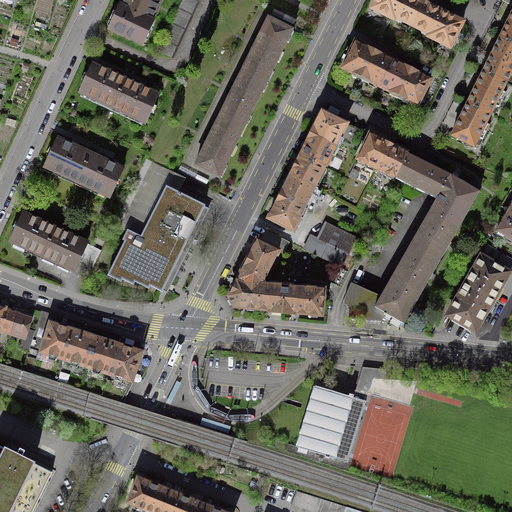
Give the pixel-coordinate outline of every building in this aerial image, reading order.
[(159,3),(152,0),(125,0),(122,6),(119,5),(116,12),(108,28),(143,45),(154,21),(151,20),(159,3)] [(182,0),(159,52),(173,58),(199,0),(182,0)] [(376,0),(372,9),(393,19),(402,0),(376,0)] [(395,17),(412,26),(423,3),(417,0),(416,0),(402,0),(393,19),(394,20),(395,17)] [(437,10),(423,3),(412,26),(430,35),(428,37),(429,37),(441,12),(437,10)] [(458,21),(441,12),(429,37),(450,48),(463,23),(458,21)] [(511,45),(511,15),(508,23),(500,39),(511,45)] [(254,49),(242,72),(265,83),(270,72),(271,72),(286,41),(285,41),(291,30),(269,19),(257,42),(256,42),(254,45),(253,48),(254,49)] [(9,45),(17,47),(18,40),(11,38),(9,45)] [(506,82),(511,71),(511,45),(500,39),(492,55),(484,71),(506,82)] [(343,69),(362,78),(375,52),(372,50),(369,49),(368,49),(355,43),(343,69)] [(362,78),(380,87),(393,61),(381,55),(378,53),(375,52),(362,78)] [(380,87),(399,96),(412,70),(409,68),(405,67),(393,61),(380,87)] [(79,92),(113,107),(125,80),(112,74),(113,73),(109,71),(106,70),(105,71),(92,65),(79,92)] [(399,96),(417,106),(430,80),(418,74),(418,73),(415,71),(412,70),(399,96)] [(490,114),(506,82),(484,71),(476,87),(468,103),(490,114)] [(230,96),(222,113),(244,124),(248,116),(249,117),(262,91),(261,90),(265,83),(242,72),(234,89),(233,89),(231,92),(229,95),(230,96)] [(113,107),(146,123),(159,95),(145,89),(146,88),(142,87),(139,85),(138,86),(125,80),(113,107)] [(474,147),(490,114),(468,103),(460,120),(452,136),(474,147)] [(312,131),(310,134),(336,146),(340,137),(343,139),(341,141),(352,146),(360,130),(347,124),(346,124),(322,112),(314,128),(313,127),(312,131)] [(207,142),(196,166),(218,177),(223,166),(224,166),(240,135),(239,135),(244,124),(222,113),(210,136),(209,135),(208,139),(206,142),(207,142)] [(308,140),(300,155),(325,167),(336,146),(310,134),(309,137),(307,140),(308,140)] [(380,140),(370,135),(358,159),(359,159),(360,163),(364,166),(368,164),(377,169),(389,144),(380,140)] [(45,166),(77,182),(90,154),(77,148),(78,147),(74,146),(71,144),(71,145),(57,139),(53,149),(52,149),(51,151),(50,152),(49,154),(49,157),(45,166)] [(399,149),(389,144),(377,169),(385,173),(387,177),(391,179),(395,178),(407,153),(399,149)] [(395,178),(437,199),(436,199),(437,200),(432,208),(435,209),(433,214),(430,212),(430,213),(457,228),(479,191),(451,175),(450,177),(450,178),(407,157),(408,154),(407,153),(395,178)] [(77,182),(110,197),(115,187),(116,186),(117,184),(118,182),(118,180),(123,170),(110,163),(110,162),(107,161),(104,159),(103,160),(90,154),(77,182)] [(325,167),(300,155),(297,162),(297,161),(295,165),(293,168),(294,168),(290,176),(315,188),(325,167)] [(114,225),(129,232),(142,239),(168,187),(180,193),(182,189),(185,182),(187,179),(146,159),(114,225)] [(279,196),(305,209),(315,188),(290,176),(283,190),(282,190),(281,193),(279,196)] [(152,286),(163,292),(185,249),(206,207),(180,193),(168,187),(142,239),(129,232),(124,242),(127,243),(110,277),(122,283),(124,280),(135,285),(137,282),(151,289),(152,286)] [(294,231),(305,209),(279,196),(278,199),(276,202),(277,202),(269,218),(294,231)] [(412,244),(439,260),(448,244),(457,228),(430,213),(412,244)] [(10,241),(42,256),(55,228),(42,223),(43,222),(39,220),(36,219),(36,220),(23,214),(10,241)] [(511,218),(506,214),(496,231),(511,240),(511,218)] [(309,243),(306,250),(340,268),(348,271),(348,272),(355,259),(348,256),(357,238),(327,222),(319,239),(313,236),(309,243)] [(42,256),(74,271),(79,260),(86,263),(93,267),(101,250),(88,244),(74,237),(71,235),(68,233),(67,234),(55,228),(42,256)] [(247,260),(269,270),(279,251),(284,253),(289,242),(267,231),(262,242),(257,240),(252,250),(247,260)] [(412,244),(394,276),(421,291),(430,276),(439,260),(412,244)] [(477,265),(466,284),(493,299),(511,266),(511,259),(488,246),(477,265)] [(262,285),(262,284),(269,270),(247,260),(242,270),(237,280),(244,283),(262,285)] [(333,283),(340,287),(348,271),(340,268),(333,283)] [(421,291),(394,276),(389,284),(392,286),(383,300),(380,299),(375,307),(386,314),(394,318),(402,323),(412,307),(421,291)] [(235,307),(270,310),(272,284),(271,284),(271,285),(262,284),(262,285),(244,283),(237,280),(233,288),(229,296),(235,307)] [(272,284),(270,310),(282,311),(295,313),(298,288),(292,287),(292,286),(272,284)] [(457,299),(448,315),(452,317),(451,319),(470,330),(471,328),(475,330),(493,299),(466,284),(457,299)] [(382,321),(386,314),(375,307),(380,299),(382,297),(357,285),(350,300),(348,318),(377,321),(382,321)] [(298,288),(295,313),(308,314),(321,315),(324,289),(303,287),(303,288),(298,288)] [(0,330),(11,333),(18,309),(15,308),(13,307),(11,310),(4,308),(0,320),(0,330)] [(18,309),(11,333),(32,340),(35,331),(27,329),(31,316),(24,314),(25,311),(21,310),(18,309)] [(41,311),(35,331),(32,340),(29,348),(42,352),(41,354),(48,356),(49,360),(54,361),(58,357),(64,359),(76,322),(68,319),(65,328),(60,326),(63,318),(52,314),(41,311)] [(79,364),(86,366),(95,337),(89,335),(92,327),(84,324),(76,322),(64,359),(72,362),(71,366),(77,368),(79,364)] [(108,373),(117,344),(120,336),(112,333),(104,331),(101,339),(95,337),(86,366),(93,368),(93,373),(99,375),(101,371),(108,373)] [(121,401),(131,381),(137,364),(139,365),(143,353),(127,348),(117,344),(108,373),(115,375),(114,378),(115,378),(108,398),(121,401)] [(364,368),(357,389),(369,393),(410,404),(419,371),(364,368)] [(60,372),(57,383),(67,386),(70,375),(60,372)] [(166,402),(170,405),(181,383),(176,381),(166,402)] [(336,393),(316,387),(297,449),(349,464),(367,402),(355,398),(336,393)] [(369,393),(357,389),(355,398),(367,402),(369,393)] [(202,417),(200,424),(228,433),(231,426),(216,422),(202,417)] [(0,511),(32,511),(52,472),(34,463),(35,462),(22,455),(25,450),(20,448),(17,453),(4,446),(4,448),(0,445),(0,511)] [(155,484),(138,478),(129,502),(154,511),(161,511),(170,491),(155,484)] [(187,498),(170,491),(161,511),(198,511),(202,503),(187,498)] [(296,491),(291,503),(313,511),(344,511),(346,507),(296,491)]
